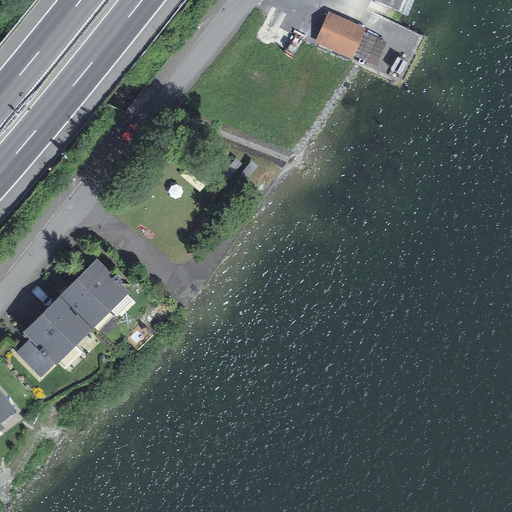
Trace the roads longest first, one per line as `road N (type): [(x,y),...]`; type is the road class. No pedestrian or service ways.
road 1 (residential): [(0,296),(238,0)]
road 2 (trunk): [(0,171),(141,0)]
road 3 (trunk): [(80,0),(0,98)]
